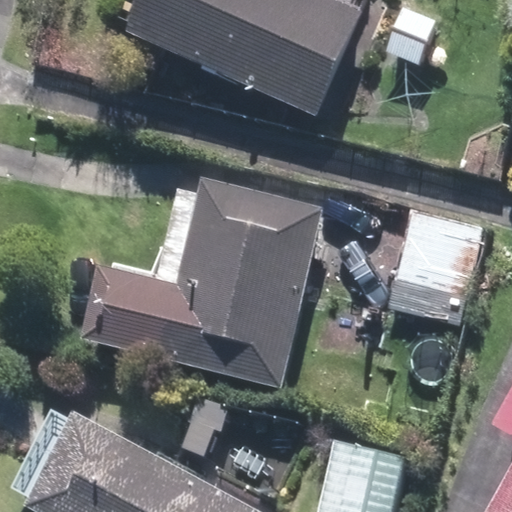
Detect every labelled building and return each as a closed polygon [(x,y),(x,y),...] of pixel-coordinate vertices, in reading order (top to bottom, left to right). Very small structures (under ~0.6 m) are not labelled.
[(139,0),(122,43),(317,124),(359,22),(307,0),(139,0)] [(381,57),(419,74),(437,32),(400,15),(381,57)] [(79,347),(281,396),(324,218),(199,188),(195,207),(174,202),(154,289),(96,275),(79,347)] [(408,218),(391,288),(468,306),(486,237),(408,218)] [(511,511),(511,403),(492,440),(511,450),(511,470),(488,511),(511,511)] [(194,433),(220,442),(229,414),(203,405),(194,433)] [(240,511),(72,424),(25,511),(240,511)] [(333,452),(318,511),(390,511),(401,468),(333,452)]
